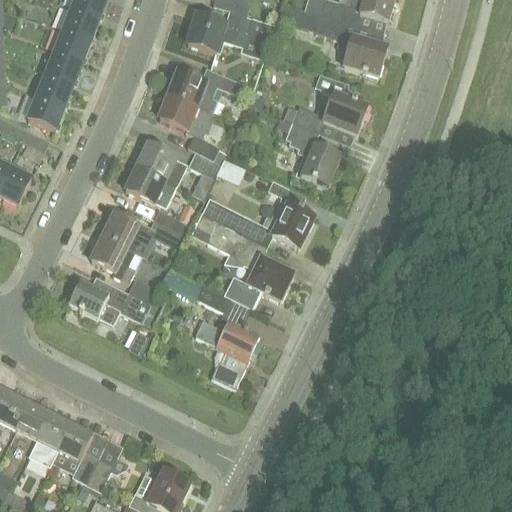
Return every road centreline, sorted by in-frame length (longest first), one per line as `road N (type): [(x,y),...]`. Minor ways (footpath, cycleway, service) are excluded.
road 1 (tertiary): [(458,0),(406,161),(254,473)]
road 2 (residential): [(1,338),(120,101),(154,0)]
road 3 (residential): [(254,473),(1,338)]
